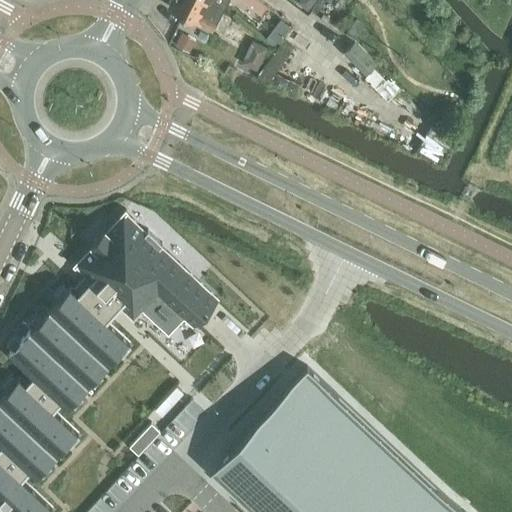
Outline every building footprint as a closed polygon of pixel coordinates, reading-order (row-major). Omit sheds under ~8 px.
[(224,8),(208,0),(172,0),(169,6),(213,29),(224,8)] [(243,0),(261,14),(267,6),(259,0),(243,0)] [(300,0),(300,1),(310,8),(315,0),(300,0)] [(280,15),(268,31),(278,39),(290,22),(280,15)] [(180,34),(175,45),(189,52),(195,42),(180,34)] [(252,39),(247,50),(263,58),(268,46),(252,39)] [(343,52),(365,75),(377,64),(355,41),(343,52)] [(256,73),(267,81),(274,72),(290,51),(279,43),(256,73)] [(277,70),(271,82),(282,88),(288,77),(277,70)] [(288,77),(283,88),(294,94),(300,82),(288,77)] [(0,511),(53,511),(54,511),(49,506),(52,503),(21,476),(29,467),(36,474),(38,471),(43,476),(52,466),(47,462),(66,442),(71,446),(80,436),(76,432),(78,430),(53,407),(61,398),(68,404),(70,402),(75,407),(84,397),(79,393),(90,381),(95,386),(104,376),(99,371),(118,351),(123,356),(132,346),(127,342),(129,339),(106,318),(119,304),(134,317),(143,307),(169,331),(184,315),(194,323),(218,297),(157,240),(158,240),(150,232),(150,233),(124,210),(107,228),(106,227),(91,242),(93,243),(91,245),(75,262),(86,272),(72,286),(71,285),(69,287),(64,283),(54,292),(59,297),(41,317),(35,312),(26,322),(31,327),(21,338),(16,334),(6,343),(12,348),(9,351),(34,373),(26,381),(19,376),(17,377),(12,373),(3,383),(8,387),(0,395),(0,440),(2,442),(0,444),(0,511)] [(268,467),(248,488),(256,497),(257,496),(273,511),(464,511),(306,365),(285,388),(284,389),(285,390),(286,389),(298,401),(251,452),(267,466),(268,467)] [(151,422),(129,445),(138,454),(160,431),(151,422)]
